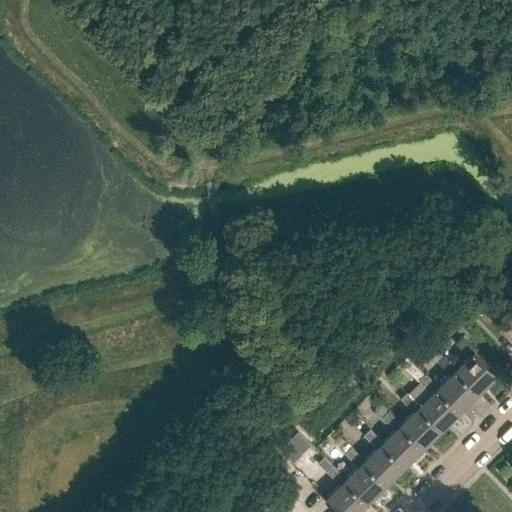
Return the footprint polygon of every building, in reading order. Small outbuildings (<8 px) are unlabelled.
[(479,392),(497,373),(475,350),(476,349),(464,336),(457,343),(469,355),(457,367),(455,369),(479,392)] [(421,344),(428,351),(434,345),(427,338),(421,344)] [(427,359),(419,351),(412,358),(419,366),(427,359)] [(460,410),(479,392),(455,369),(457,367),(445,354),(438,361),(450,374),(439,385),(437,387),(460,410)] [(408,356),(402,362),(416,376),(422,370),(408,356)] [(442,429),(460,410),(437,387),(439,385),(427,372),(420,379),(432,391),(420,403),(418,405),(442,429)] [(423,447),(442,429),(418,405),(420,403),(408,391),(401,397),(414,410),(402,422),(400,423),(423,447)] [(405,465),(423,447),(400,423),(402,422),(389,409),(382,416),(394,429),(383,440),(381,441),(405,465)] [(386,483),(405,465),(381,441),(383,440),(371,427),(364,434),(376,446),(365,458),(363,460),(386,483)] [(345,453),(351,446),(345,440),(339,447),(345,453)] [(368,502),(386,483),(363,460),(365,458),(352,446),(351,446),(345,453),(357,465),(346,477),(344,478),(368,502)] [(311,484),(329,467),(313,451),(295,468),(311,484)] [(340,511),(357,511),(368,502),(344,478),(346,477),(333,464),(327,471),(339,483),(326,496),(340,511)]
